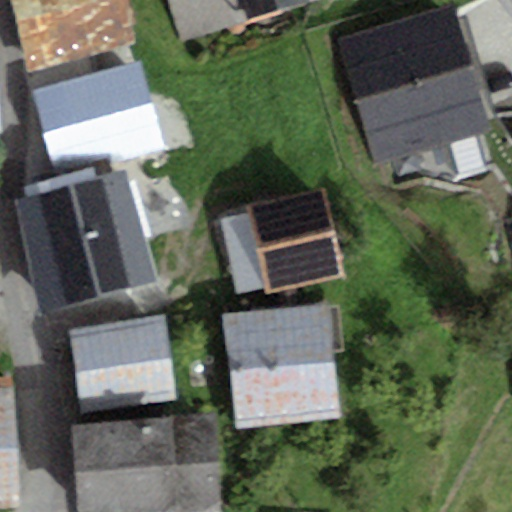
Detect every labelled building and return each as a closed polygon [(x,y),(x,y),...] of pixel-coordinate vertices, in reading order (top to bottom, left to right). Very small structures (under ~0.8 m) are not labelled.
[(10,0),(27,70),(144,43),(133,0),(10,0)] [(162,0),(177,44),(318,0),(162,0)] [(453,4),(338,38),(376,168),(446,147),(457,182),(487,174),(476,135),(490,131),(453,4)] [(139,63),(34,91),(53,164),(159,136),(139,63)] [(122,173),(33,196),(62,307),(151,284),(122,173)] [(324,194),(247,213),(266,292),(343,273),(324,194)] [(328,307),(224,317),(236,426),(339,418),(328,307)] [(163,319),(70,332),(81,411),(174,397),(163,319)] [(8,390),(0,390),(0,496),(12,496),(8,390)] [(220,511),(214,418),(75,427),(80,511),(220,511)]
